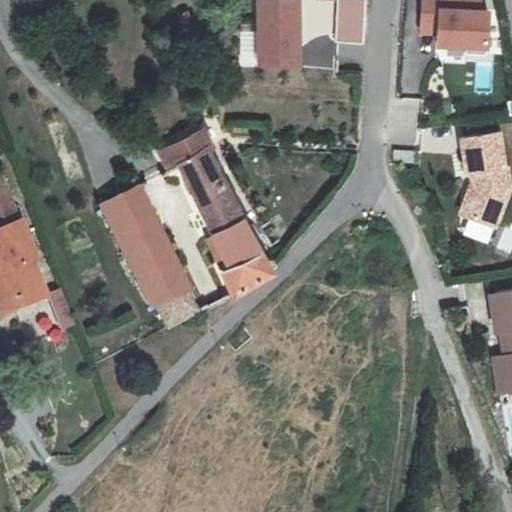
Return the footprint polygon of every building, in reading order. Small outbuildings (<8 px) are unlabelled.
[(259,0),(259,65),(299,65),(298,0),(259,0)] [(361,0),(340,0),(338,43),(362,45),(364,0),(361,0)] [(479,0),(425,0),(426,3),(422,3),(421,31),(437,32),(436,43),(486,45),(487,11),(479,11),(479,0)] [(467,175),(471,174),(473,184),(461,215),(495,229),(510,191),(499,135),(462,140),(467,175)] [(208,241),(233,291),(236,295),(262,281),(271,270),(207,139),(184,149),(182,145),(161,155),(168,171),(178,166),(213,238),(208,241)] [(5,172),(0,173),(0,214),(4,226),(0,226),(0,313),(44,296),(24,244),(31,241),(5,172)] [(201,314),(198,308),(141,185),(101,205),(151,309),(160,305),(173,329),(201,314)] [(48,293),(58,331),(72,328),(62,289),(48,293)] [(511,291),(491,295),(496,332),(504,332),(508,356),(494,358),(499,392),(511,390),(511,291)]
